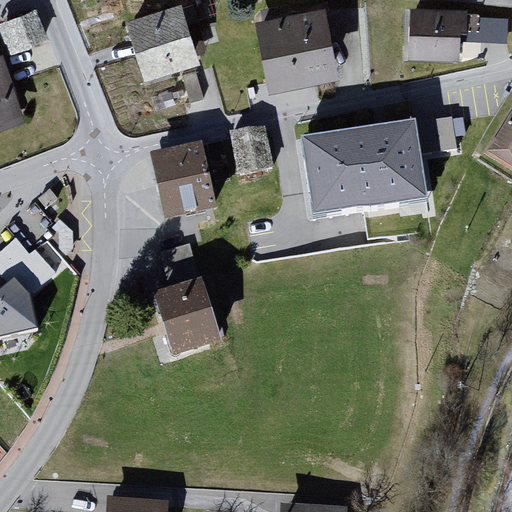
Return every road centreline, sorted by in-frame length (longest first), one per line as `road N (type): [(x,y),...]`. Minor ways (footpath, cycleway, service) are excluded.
road 1 (residential): [(99,153),(511,73)]
road 2 (residential): [(99,153),(106,259),(91,336),(54,418),(0,499)]
road 3 (residential): [(45,0),(99,153)]
